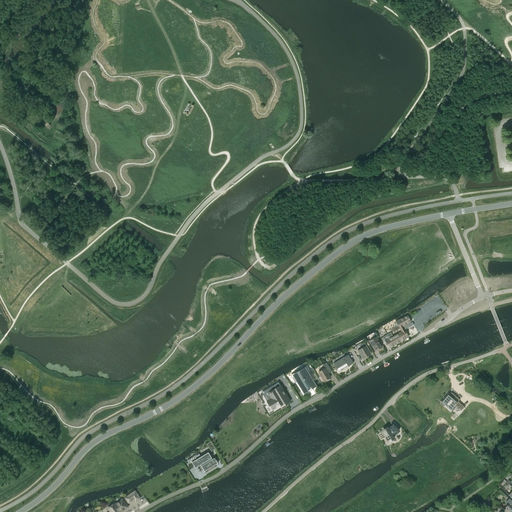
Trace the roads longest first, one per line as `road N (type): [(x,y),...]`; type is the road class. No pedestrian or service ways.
road 1 (unknown): [(0,506),(37,481),(82,432),(199,361),(336,232),(409,202),(511,188)]
road 2 (tertiary): [(23,511),(95,440),(201,380),(349,243),(448,213)]
road 3 (residential): [(139,511),(219,474),(287,415),(482,297)]
road 4 (unclassified): [(263,511),(408,383),(511,344)]
